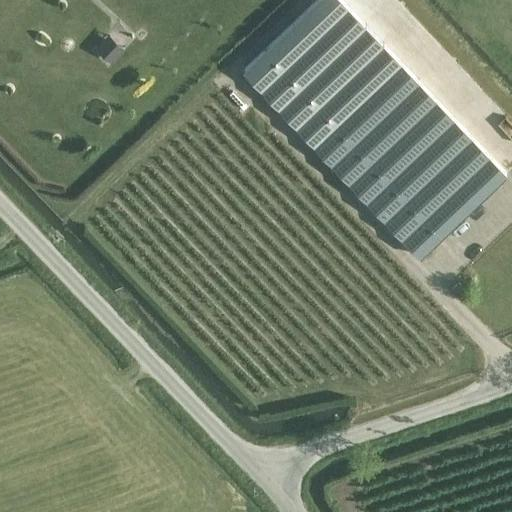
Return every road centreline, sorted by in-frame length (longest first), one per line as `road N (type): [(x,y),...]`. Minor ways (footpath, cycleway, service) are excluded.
road 1 (unclassified): [(260,472),(0,207)]
road 2 (unclassified): [(260,472),(511,384)]
